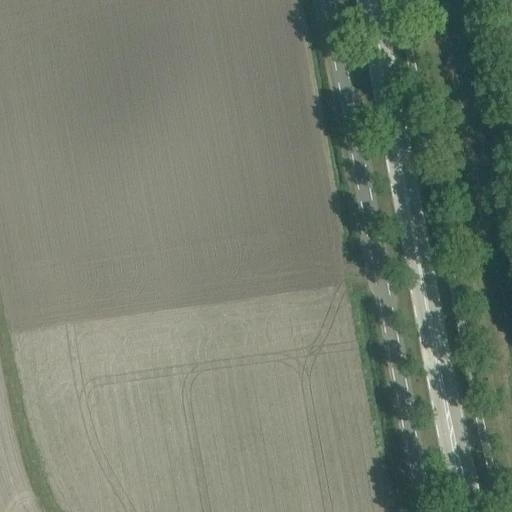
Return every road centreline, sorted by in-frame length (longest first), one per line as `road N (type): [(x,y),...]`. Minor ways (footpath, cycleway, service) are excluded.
road 1 (primary): [(468,511),(369,0)]
road 2 (unclassified): [(429,511),(332,0)]
